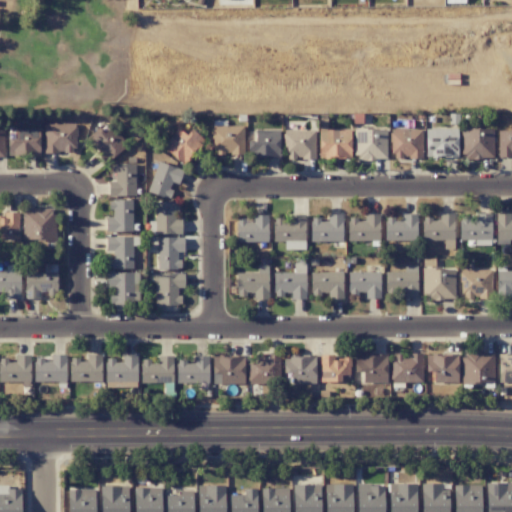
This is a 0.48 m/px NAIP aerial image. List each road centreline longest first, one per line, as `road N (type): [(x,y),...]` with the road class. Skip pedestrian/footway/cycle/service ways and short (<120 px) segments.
road 1 (residential): [(511,434),(0,431)]
road 2 (residential): [(511,330),(0,331)]
road 3 (residential): [(213,187),(511,180)]
road 4 (residential): [(83,331),(81,185)]
road 5 (residential): [(214,331),(213,187)]
